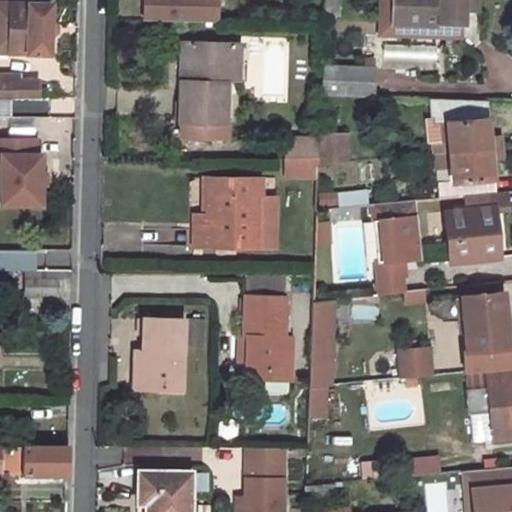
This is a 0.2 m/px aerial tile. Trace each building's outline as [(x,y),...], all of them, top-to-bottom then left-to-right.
[(338,16),(339,0),(323,0),(322,14),(338,16)] [(388,25),(388,0),(376,0),(375,37),(461,40),(462,27),(388,25)] [(480,11),(480,0),(388,0),(388,25),(462,27),(464,27),(465,10),(480,11)] [(12,2),(11,51),(53,52),(55,3),(12,2)] [(191,80),(191,42),(184,42),(183,80),(191,80)] [(229,79),(230,42),(191,42),(191,80),(183,80),(183,122),(185,122),(184,137),(230,137),(230,122),(229,122),(229,79)] [(242,80),(242,42),(230,42),(229,79),(242,80)] [(323,68),(322,98),(374,99),(376,69),(323,68)] [(42,75),(0,74),(0,96),(42,96),(42,75)] [(46,114),(48,102),(21,98),(19,110),(46,114)] [(485,103),(443,101),(445,120),(448,151),(490,146),(485,103)] [(348,133),(320,132),(318,158),(319,164),(349,161),(348,133)] [(41,137),(0,136),(0,152),(5,153),(5,172),(5,202),(46,202),(46,152),(41,151),(41,137)] [(318,158),(319,138),(288,138),(288,157),(318,158)] [(490,146),(448,151),(452,195),(495,191),(490,146)] [(318,158),(288,157),(287,178),(318,178),(318,158)] [(202,211),(202,244),(249,245),(273,245),(276,178),(209,176),(209,206),(202,211)] [(364,188),(335,193),(338,207),(367,202),(364,188)] [(425,255),(422,198),(378,202),(379,217),(385,217),(388,256),(380,257),(382,276),(407,274),(406,256),(425,255)] [(496,207),(448,211),(452,260),(502,255),(496,207)] [(193,211),(193,244),(202,244),(202,211),(193,211)] [(76,268),(31,268),(31,293),(62,292),(62,277),(76,274),(76,268)] [(407,274),(382,276),(383,292),(408,290),(407,274)] [(428,298),(427,288),(408,290),(408,300),(428,298)] [(505,291),(462,295),(463,296),(465,316),(468,350),(510,346),(505,291)] [(286,296),(246,294),(245,335),(249,335),(248,344),(241,344),(240,362),(266,362),(266,377),(291,378),(292,336),(285,335),(286,296)] [(463,296),(441,297),(443,318),(465,316),(463,296)] [(313,299),(311,341),(333,343),(336,297),(313,299)] [(355,322),(377,321),(376,303),(354,305),(355,322)] [(335,330),(347,331),(348,307),(336,307),(335,330)] [(145,349),(144,387),(186,388),(188,316),(146,315),(145,349)] [(333,343),(311,341),(309,390),(326,388),(331,387),(333,343)] [(432,346),(399,349),(400,379),(435,376),(432,346)] [(137,348),(135,387),(144,387),(145,349),(137,348)] [(240,362),(239,376),(266,377),(266,362),(240,362)] [(511,366),(488,370),(490,387),(469,389),(472,412),(493,410),(495,437),(511,435),(511,366)] [(326,388),(309,390),(307,420),(325,421),(326,388)] [(72,444),(25,444),(3,445),(2,470),(2,471),(5,471),(24,471),(24,473),(71,474),(72,444)] [(281,511),(282,446),(245,446),(244,496),(244,511),(281,511)] [(511,511),(511,467),(460,470),(462,511),(511,511)] [(140,470),(140,491),(147,492),(147,511),(193,511),(194,470),(140,470)] [(244,511),(244,496),(235,496),(235,511),(244,511)]
